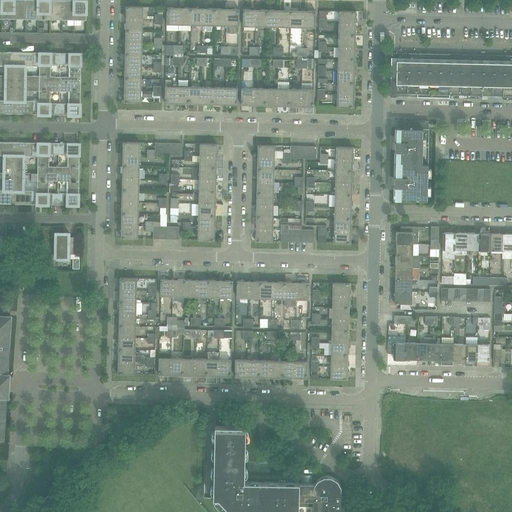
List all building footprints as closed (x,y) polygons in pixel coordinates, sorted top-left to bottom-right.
[(1,0),(2,18),(14,18),(13,0),(1,0)] [(13,0),(14,18),(26,19),(25,0),(13,0)] [(25,0),(26,19),(38,19),(37,0),(25,0)] [(37,0),(38,19),(50,19),(49,0),(37,0)] [(49,0),(50,19),(62,19),(61,0),(49,0)] [(61,0),(62,19),(74,19),(73,0),(61,0)] [(73,0),(74,19),(86,20),(86,0),(73,0)] [(126,6),(126,14),(125,18),(142,19),(142,18),(147,18),(147,13),(153,13),(153,7),(126,6)] [(178,7),(167,7),(166,24),(178,24),(178,7)] [(191,8),(178,7),(178,24),(190,24),(191,8)] [(203,8),(191,8),(190,24),(202,25),(203,8)] [(215,8),(203,8),(202,25),(214,25),(215,8)] [(227,8),(215,8),(214,25),(226,25),(227,8)] [(239,9),(227,8),(226,25),(238,25),(239,9)] [(243,9),(243,19),(242,25),(254,26),(255,9),(243,9)] [(267,9),(255,9),(254,26),(266,26),(267,9)] [(279,10),(267,9),(266,26),(278,26),(279,10)] [(291,10),(279,10),(278,26),(291,27),(291,10)] [(303,10),(291,10),(291,27),(303,27),(303,10)] [(315,10),(303,10),(303,27),(315,27),(315,10)] [(356,11),(339,11),(339,23),(356,23),(356,11)] [(142,19),(125,18),(125,30),(142,31),(142,19)] [(356,23),(339,23),(338,35),(355,35),(356,23)] [(142,31),(125,30),(125,42),(142,43),(142,31)] [(355,35),(338,35),(338,47),(355,47),(355,35)] [(142,43),(125,42),(125,54),(141,55),(142,43)] [(162,43),(154,43),(154,48),(162,48),(162,55),(166,55),(166,45),(162,45),(162,43)] [(355,47),(338,47),(338,59),(355,59),(355,47)] [(292,56),(297,56),(297,58),(302,58),(302,56),(302,48),(297,48),(297,51),(292,51),(292,56)] [(16,52),(0,51),(0,65),(6,66),(5,75),(0,75),(0,82),(5,83),(15,83),(16,52)] [(34,52),(16,52),(15,83),(39,83),(39,76),(25,76),(25,66),(39,66),(39,62),(34,62),(34,52)] [(39,52),(39,62),(39,66),(39,76),(39,83),(60,84),(60,76),(50,76),(51,64),(55,64),(55,53),(39,52)] [(81,53),(65,53),(65,64),(69,64),(69,77),(60,76),(60,84),(80,84),(81,53)] [(141,55),(125,54),(124,66),(141,67),(141,55)] [(391,57),(390,59),(391,59),(390,96),(428,97),(449,98),(470,98),(471,59),(408,58),(391,55),(391,57)] [(231,58),(226,58),(225,66),(236,67),(236,60),(231,60),(231,58)] [(355,59),(338,59),(338,71),(354,71),(355,59)] [(511,60),(471,59),(470,98),(511,99),(511,60)] [(141,67),(124,66),(124,78),(141,79),(141,67)] [(354,71),(338,71),(337,83),(354,83),(354,71)] [(141,79),(124,78),(124,90),(141,91),(141,79)] [(15,83),(5,83),(0,82),(0,90),(5,90),(5,100),(0,99),(0,113),(15,114),(15,83)] [(39,83),(15,83),(15,114),(33,114),(33,105),(38,105),(38,101),(25,100),(25,91),(39,91),(39,83)] [(39,83),(39,91),(38,101),(38,105),(38,114),(54,115),(54,103),(50,103),(50,91),(59,91),(60,84),(39,83)] [(354,83),(337,83),(337,95),(354,95),(354,83)] [(80,84),(60,84),(59,91),(69,91),(69,103),(64,103),(64,115),(80,115),(80,84)] [(165,86),(165,93),(164,103),(176,103),(176,86),(165,86)] [(189,87),(176,86),(176,103),(188,104),(189,87)] [(201,87),(189,87),(188,104),(200,104),(201,87)] [(213,87),(201,87),(200,104),(212,104),(213,87)] [(225,88),(213,87),(212,104),(224,104),(225,88)] [(237,88),(225,88),(224,104),(237,105),(237,88)] [(241,88),(241,95),(241,105),(253,105),(253,88),(241,88)] [(265,88),(253,88),(253,105),(265,105),(265,88)] [(277,89),(265,88),(265,105),(277,106),(277,89)] [(289,89),(277,89),(277,106),(289,106),(289,89)] [(301,89),(289,89),(289,106),(301,106),(301,89)] [(313,90),(301,89),(301,106),(313,106),(313,90)] [(141,91),(124,90),(124,102),(140,102),(141,91)] [(354,95),(337,95),(337,107),(354,107),(354,95)] [(393,199),(427,200),(429,128),(428,128),(428,120),(395,120),(401,120),(401,128),(395,127),(393,199)] [(0,155),(4,156),(4,173),(14,173),(14,142),(0,141),(0,155)] [(32,142),(14,142),(14,173),(24,173),(24,156),(37,156),(37,152),(32,152),(32,142)] [(37,156),(37,173),(58,174),(58,166),(49,166),(49,154),(53,154),(53,143),(38,142),(37,152),(37,156)] [(123,142),(122,154),(139,155),(140,142),(123,142)] [(68,167),(58,166),(58,174),(79,174),(79,143),(64,143),(63,155),(68,155),(68,167)] [(200,144),(200,156),(216,156),(217,144),(200,144)] [(258,145),(257,157),(274,157),(274,145),(258,145)] [(336,147),(336,159),(352,159),(353,147),(336,147)] [(122,154),(122,166),(139,166),(139,155),(122,154)] [(200,156),(199,168),(216,168),(216,156),(200,156)] [(257,157),(257,169),(274,169),(274,157),(257,157)] [(336,159),(335,171),(352,171),(352,159),(336,159)] [(122,166),(122,178),(139,178),(139,166),(122,166)] [(193,168),(193,179),(216,180),(216,168),(199,168),(193,168)] [(257,169),(257,181),(273,181),(274,169),(257,169)] [(295,170),(294,182),(302,182),(303,170),(295,170)] [(335,171),(335,183),(352,183),(352,171),(335,171)] [(14,173),(4,173),(3,190),(0,189),(0,203),(13,204),(14,173)] [(24,173),(14,173),(13,204),(31,204),(31,195),(37,195),(37,191),(23,190),(24,173)] [(37,191),(37,195),(37,204),(52,205),(53,193),(48,193),(49,181),(58,181),(58,174),(37,173),(37,191)] [(79,174),(58,174),(58,181),(67,181),(67,193),(63,193),(63,205),(78,205),(79,174)] [(122,178),(122,190),(138,190),(139,178),(122,178)] [(192,192),(199,192),(216,192),(216,180),(193,179),(192,192)] [(257,181),(256,193),(273,193),(273,181),(257,181)] [(302,182),(294,182),(294,187),(297,187),(297,194),(302,194),(302,182)] [(335,183),(335,195),(352,195),(352,183),(335,183)] [(122,190),(121,202),(138,202),(138,190),(122,190)] [(199,192),(198,204),(215,204),(216,192),(199,192)] [(256,193),(256,205),(273,205),(273,193),(256,193)] [(335,195),(334,207),(351,207),(352,195),(335,195)] [(121,202),(121,214),(138,214),(138,202),(121,202)] [(179,203),(171,203),(170,215),(177,215),(178,215),(179,203)] [(198,204),(198,216),(215,216),(215,204),(198,204)] [(256,205),(256,217),(273,217),(273,205),(256,205)] [(334,207),(334,219),(351,219),(351,207),(334,207)] [(121,214),(121,226),(138,226),(138,214),(121,214)] [(198,216),(198,228),(215,228),(215,216),(198,216)] [(256,217),(255,229),(272,229),(273,217),(256,217)] [(351,219),(334,219),(334,231),(351,231),(351,219)] [(138,226),(121,226),(121,238),(137,238),(138,226)] [(396,243),(413,244),(418,244),(418,227),(400,226),(400,231),(396,231),(396,243)] [(430,239),(431,239),(431,244),(438,244),(439,226),(431,226),(430,239)] [(215,228),(198,228),(198,240),(214,240),(215,228)] [(272,229),(255,229),(255,241),(272,241),(272,229)] [(351,231),(334,231),(334,243),(350,243),(351,231)] [(454,254),(455,232),(443,232),(442,259),(454,259),(454,254)] [(467,233),(455,232),(454,254),(467,255),(467,250),(466,250),(467,233)] [(69,233),(55,233),(55,255),(55,259),(59,259),(68,259),(68,254),(75,254),(75,237),(69,237),(69,233)] [(479,233),(467,233),(466,250),(467,250),(478,250),(479,233)] [(490,233),(479,233),(478,250),(490,250),(490,233)] [(502,233),(490,233),(490,250),(502,250),(502,233)] [(511,233),(502,233),(502,250),(511,250),(511,233)] [(396,243),(395,255),(412,256),(413,244),(396,243)] [(395,255),(395,267),(412,268),(412,256),(395,255)] [(395,267),(395,279),(412,279),(419,279),(419,268),(412,268),(395,267)] [(120,276),(120,288),(137,288),(137,277),(120,276)] [(442,276),(442,284),(449,284),(454,284),(454,276),(449,276),(442,276)] [(489,277),(478,277),(478,285),(489,285),(489,277)] [(502,277),(489,277),(489,285),(501,286),(502,277)] [(160,295),(172,296),(172,279),(160,279),(160,295)] [(172,301),(184,301),(184,279),(172,279),(172,296),(173,296),(172,301)] [(184,279),(184,301),(184,303),(186,303),(186,296),(196,296),(196,280),(184,279)] [(395,279),(394,291),(411,291),(412,279),(395,279)] [(208,280),(196,280),(196,296),(208,297),(208,280)] [(220,280),(208,280),(208,297),(220,297),(220,280)] [(233,280),(220,280),(220,297),(232,297),(233,280)] [(236,297),(248,297),(249,281),(237,281),(236,297)] [(248,297),(260,298),(261,281),(249,281),(248,297)] [(260,298),(272,298),(273,281),(261,281),(260,298)] [(273,281),(272,298),(284,298),(285,282),(273,281)] [(297,282),(285,282),(284,298),(296,299),(297,282)] [(309,282),(297,282),(296,299),(308,299),(309,282)] [(333,283),(332,295),(349,295),(349,283),(333,283)] [(120,288),(120,300),(136,300),(137,288),(120,288)] [(411,291),(394,291),(394,303),(411,304),(411,291)] [(332,295),(332,307),(349,307),(349,295),(332,295)] [(120,300),(120,312),(136,312),(136,300),(120,300)] [(502,301),(494,301),(494,306),(494,313),(498,313),(505,314),(505,307),(502,307),(502,301)] [(332,307),(332,319),(349,319),(349,307),(332,307)] [(120,312),(119,324),(136,324),(136,312),(120,312)] [(0,438),(2,439),(5,396),(7,396),(8,385),(9,375),(6,375),(10,317),(0,316),(0,438)] [(406,316),(394,316),(394,324),(406,324),(406,316)] [(477,318),(477,325),(482,326),(482,330),(490,330),(490,318),(477,318)] [(332,319),(332,331),(348,331),(349,319),(332,319)] [(163,332),(164,332),(162,320),(150,323),(152,333),(163,331),(163,332)] [(119,324),(119,336),(136,336),(136,324),(119,324)] [(332,331),(331,343),(348,343),(348,331),(332,331)] [(119,336),(119,348),(136,348),(136,336),(119,336)] [(417,359),(429,360),(430,338),(424,338),(423,339),(423,341),(422,343),(418,343),(417,359)] [(429,360),(441,360),(441,343),(435,343),(435,338),(430,338),(429,360)] [(393,359),(405,359),(406,342),(393,342),(393,344),(388,344),(387,355),(393,355),(393,359)] [(405,359),(417,359),(418,343),(406,342),(405,359)] [(331,343),(331,355),(348,355),(348,343),(331,343)] [(441,360),(453,360),(453,344),(441,343),(441,360)] [(453,360),(465,361),(465,344),(453,344),(453,360)] [(465,361),(477,361),(477,344),(465,344),(465,361)] [(477,344),(477,361),(489,361),(489,344),(477,344)] [(136,348),(119,348),(119,360),(135,360),(135,362),(147,362),(155,362),(155,357),(143,357),(143,355),(136,355),(136,348)] [(501,349),(493,349),(493,361),(501,361),(501,349)] [(158,375),(170,375),(171,353),(159,353),(158,375)] [(170,375),(182,375),(183,359),(183,353),(171,353),(170,375)] [(218,376),(219,359),(219,353),(207,353),(207,359),(206,376),(218,376)] [(331,355),(331,367),(348,367),(348,355),(331,355)] [(182,375),(194,375),(195,359),(183,359),(182,375)] [(194,375),(206,376),(207,359),(195,359),(194,375)] [(219,359),(218,376),(230,376),(231,360),(219,359)] [(135,360),(119,360),(118,372),(135,372),(135,362),(135,360)] [(234,376),(246,377),(247,360),(235,360),(234,376)] [(246,377),(258,377),(259,360),(247,360),(246,377)] [(258,377),(270,377),(271,361),(259,360),(258,377)] [(270,377),(282,378),(283,361),(271,361),(270,377)] [(282,378),(294,378),(295,361),(283,361),(282,378)] [(295,361),(294,378),(306,378),(307,361),(295,361)] [(348,367),(331,367),(330,379),(347,379),(348,367)] [(214,426),(213,499),(218,499),(218,500),(225,511),(298,511),(299,506),(312,507),(312,511),(340,511),(341,487),(337,480),(331,477),(323,476),(317,480),(315,483),(299,483),(244,481),(245,426),(214,426)] [(52,493),(43,500),(46,504),(55,497),(52,493)]
